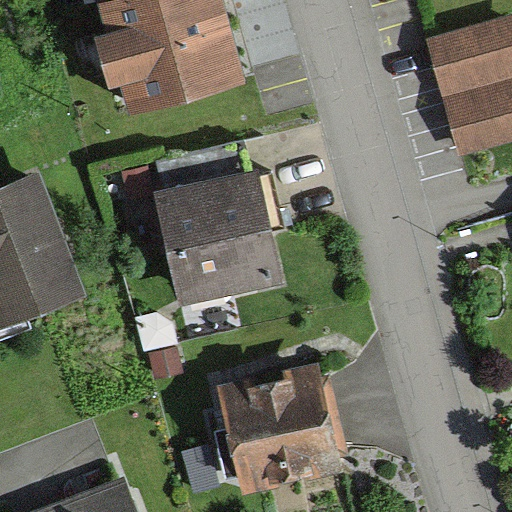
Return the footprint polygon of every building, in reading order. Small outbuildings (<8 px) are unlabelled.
[(125,0),(139,45),(118,51),(137,114),(254,79),(230,0),(125,0)] [(511,29),(445,48),(473,150),(511,139),(511,29)] [(273,171),(169,193),(191,298),(295,277),(273,171)] [(39,185),(0,199),(0,307),(7,328),(82,301),(39,185)] [(326,371),(231,390),(251,486),(346,467),(326,371)] [(137,511),(128,488),(63,511),(137,511)]
